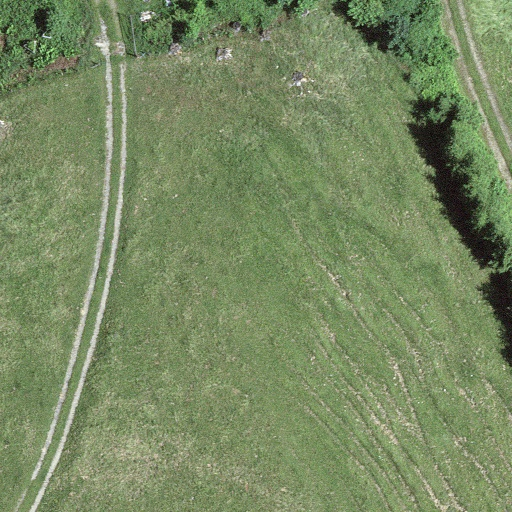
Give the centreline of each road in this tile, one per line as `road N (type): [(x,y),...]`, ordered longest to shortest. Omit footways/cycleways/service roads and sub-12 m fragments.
road 1 (track): [(104,0),(114,100),(104,249),(57,444),(28,511)]
road 2 (track): [(457,0),(473,61),(511,149)]
